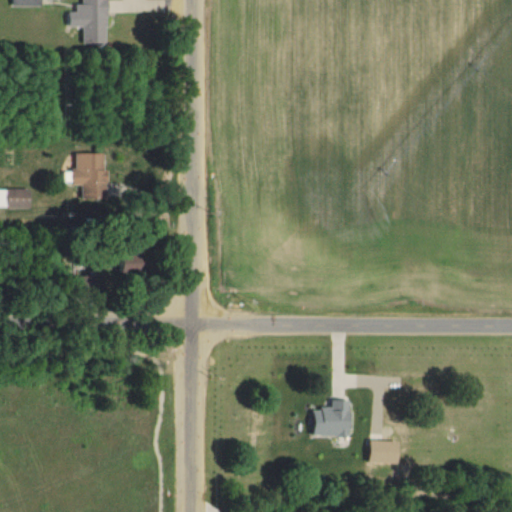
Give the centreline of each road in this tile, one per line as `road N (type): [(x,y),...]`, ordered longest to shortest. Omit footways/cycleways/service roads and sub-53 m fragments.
road 1 (residential): [(511,323),(0,321)]
road 2 (tertiary): [(192,0),(192,511)]
